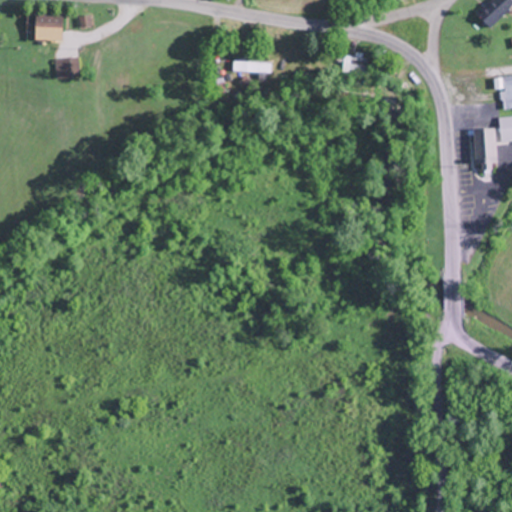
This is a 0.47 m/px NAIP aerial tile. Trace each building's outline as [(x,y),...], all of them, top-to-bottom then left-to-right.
[(511,11),(511,0),(493,0),(480,14),(495,29),(511,11)] [(70,15),(31,15),(31,33),(70,33),(70,15)] [(59,79),(84,79),(84,59),(59,59),(59,79)] [(233,70),(272,74),(274,64),(235,59),(233,70)] [(504,142),(511,141),(511,117),(503,118),(504,142)]
